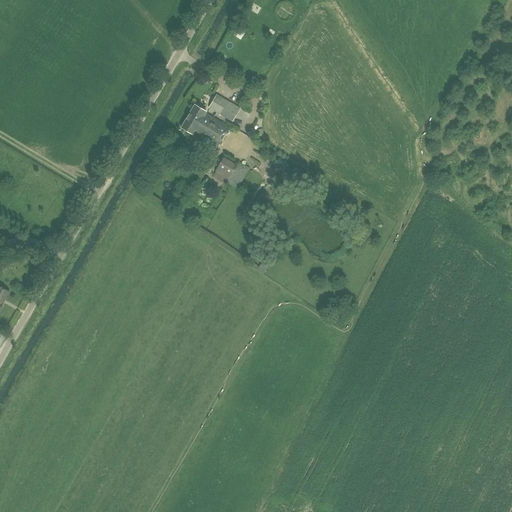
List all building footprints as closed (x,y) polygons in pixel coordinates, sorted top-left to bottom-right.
[(221,58),(217,56),(213,62),(218,65),(221,58)] [(209,108),(232,122),(240,109),(217,95),(209,108)] [(194,133),(195,134),(198,128),(205,132),(213,118),(206,113),(207,112),(194,105),(181,128),(193,135),(194,133)] [(198,128),(195,134),(204,139),(203,141),(203,140),(199,146),(207,150),(210,145),(209,144),(210,142),(217,146),(228,126),(213,118),(205,132),(198,128)] [(223,158),(216,170),(235,181),(242,169),(223,158)] [(0,287),(0,308),(9,292),(0,287)]
